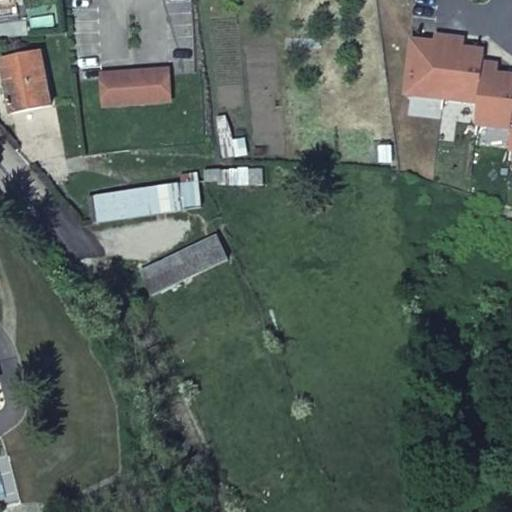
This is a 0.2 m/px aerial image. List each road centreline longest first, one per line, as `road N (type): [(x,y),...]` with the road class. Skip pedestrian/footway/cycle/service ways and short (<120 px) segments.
road 1 (track): [(94,260),(168,369),(217,511)]
road 2 (residential): [(94,260),(0,151)]
